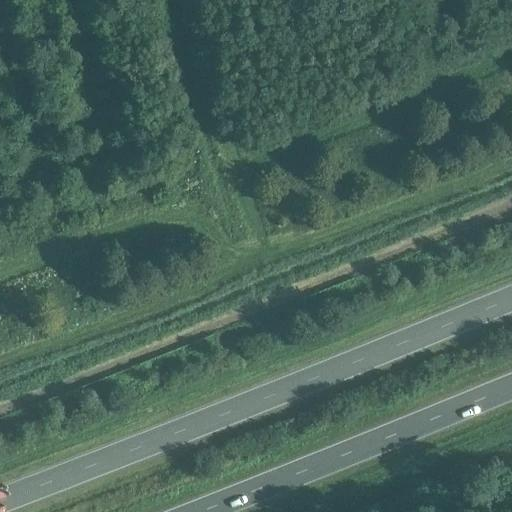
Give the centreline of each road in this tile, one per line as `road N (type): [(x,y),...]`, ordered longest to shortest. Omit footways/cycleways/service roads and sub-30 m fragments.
road 1 (trunk): [(511,300),(0,502)]
road 2 (trunk): [(203,511),(511,389)]
road 3 (track): [(219,150),(181,0)]
